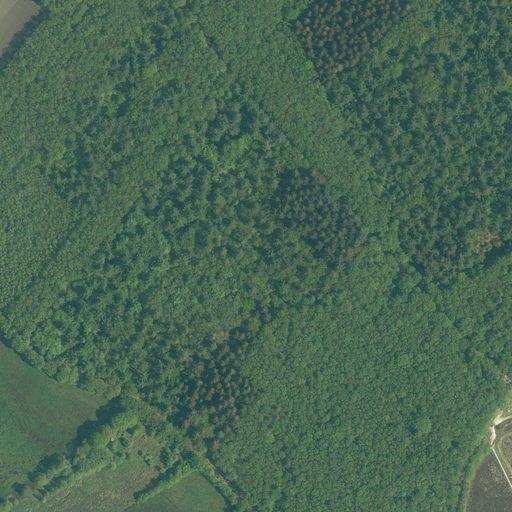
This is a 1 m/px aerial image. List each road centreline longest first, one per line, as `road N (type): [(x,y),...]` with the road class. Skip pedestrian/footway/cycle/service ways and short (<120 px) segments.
road 1 (track): [(371,237),(234,80),(180,0)]
road 2 (track): [(25,339),(50,362),(153,409),(256,511)]
road 3 (track): [(209,462),(371,237)]
road 4 (track): [(299,0),(130,206)]
road 5 (track): [(508,379),(371,237)]
road 6 (track): [(130,206),(25,339)]
road 7 (track): [(388,222),(511,114)]
